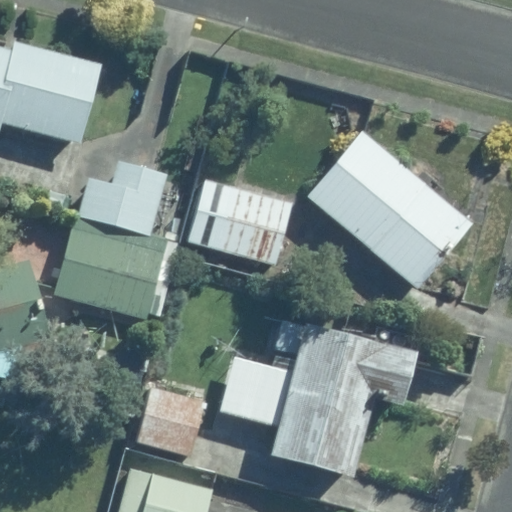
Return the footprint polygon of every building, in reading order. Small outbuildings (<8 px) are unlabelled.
[(97,66),(9,44),(7,52),(0,50),(0,126),(76,146),(97,66)] [(476,229),(360,135),(303,206),(420,299),(476,229)] [(82,177),(71,220),(149,240),(165,178),(114,165),(109,184),(82,177)] [(286,203),(216,189),(203,252),(273,267),(286,203)] [(71,220),(50,300),(137,323),(157,243),(149,240),(71,220)] [(0,379),(7,381),(15,349),(46,342),(27,267),(0,273),(0,379)] [(420,356),(281,320),(268,368),(228,358),(213,416),(271,432),(264,461),(352,484),(374,402),(406,410),(420,356)] [(202,403),(148,385),(129,443),(183,461),(202,403)] [(204,511),(212,491),(127,461),(109,511),(204,511)]
